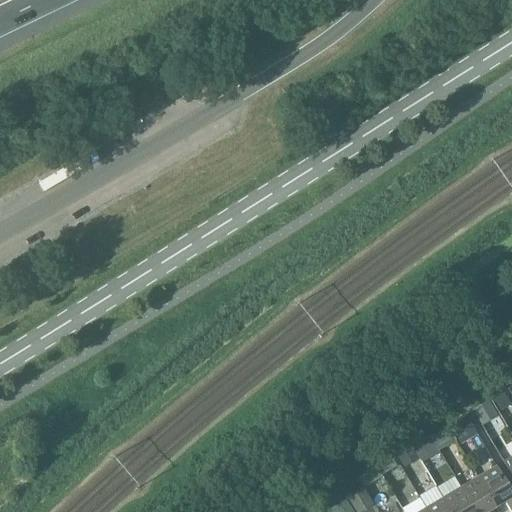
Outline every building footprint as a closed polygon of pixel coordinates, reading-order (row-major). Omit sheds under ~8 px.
[(20,187),(25,196),(45,185),(40,176),(20,187)] [(504,394),(494,400),(501,412),(511,405),(504,394)] [(490,401),(474,411),(483,426),(499,417),(490,401)] [(465,417),(450,427),(457,439),(472,429),(465,417)] [(448,427),(432,437),(439,450),(456,441),(448,427)] [(412,450),(397,458),(404,468),(418,460),(412,450)] [(511,457),(503,463),(511,478),(511,457)] [(392,460),(378,469),(382,475),(396,467),(392,460)] [(478,478),(496,508),(505,503),(510,511),(511,511),(511,493),(496,467),(478,478)] [(489,511),(496,508),(478,478),(460,489),(474,511),(489,511)] [(474,511),(460,489),(443,499),(450,511),(474,511)] [(364,490),(349,499),(356,511),(362,511),(374,505),(364,490)] [(450,511),(443,499),(425,509),(426,511),(450,511)] [(353,511),(347,501),(331,510),(331,511),(353,511)]
